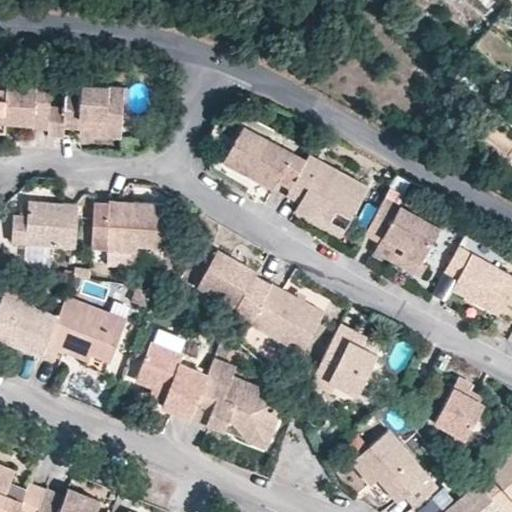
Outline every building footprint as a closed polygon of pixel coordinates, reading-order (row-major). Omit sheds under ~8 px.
[(117,127),(120,81),(63,77),(61,102),(46,101),(45,111),(44,124),(44,131),(60,132),(60,123),(75,124),(117,127)] [(46,101),(47,81),(2,78),(1,84),(0,84),(0,118),(28,120),(28,123),(44,124),(45,111),(46,101)] [(117,127),(75,124),(75,130),(117,133),(117,127)] [(305,158),(242,124),(223,161),(255,178),(257,174),(276,183),(278,180),(290,187),(295,177),(305,158)] [(357,204),(368,185),(308,153),(305,158),(295,177),(308,184),(302,195),(294,209),(310,217),(319,200),(334,208),(341,195),(357,204)] [(276,183),(257,174),(255,178),(273,188),(276,183)] [(302,195),(308,184),(295,177),(290,187),(289,188),(302,195)] [(419,262),(440,225),(384,195),(364,233),(380,241),(383,236),(403,246),(400,252),(419,262)] [(163,247),(165,203),(108,199),(107,202),(93,201),(90,260),(117,262),(117,248),(137,249),(137,245),(163,247)] [(27,215),(14,214),(12,242),(76,245),(78,203),(28,200),(27,215)] [(325,225),(334,208),(319,200),(310,217),(325,225)] [(419,262),(400,252),(403,246),(397,243),(389,257),(420,274),(426,264),(421,260),(419,262)] [(498,313),(511,286),(511,273),(458,244),(444,270),(457,277),(451,288),(498,313)] [(257,270),(216,249),(197,286),(235,306),(233,310),(251,319),(271,282),(255,274),(257,270)] [(324,310),(271,282),(249,324),(301,352),(324,310)] [(58,314),(2,293),(0,298),(0,331),(13,337),(11,342),(42,354),(46,345),(58,314)] [(110,360),(126,318),(65,294),(58,314),(46,345),(64,352),(64,350),(67,343),(91,353),(110,360)] [(357,393),(377,354),(361,346),(348,340),(353,330),(339,323),(314,372),(335,382),(357,393)] [(361,346),(366,337),(353,330),(348,340),(361,346)] [(13,337),(0,331),(0,337),(11,342),(13,337)] [(190,416),(207,373),(179,362),(183,354),(150,341),(135,380),(151,386),(167,392),(163,400),(161,405),(190,416)] [(91,353),(67,343),(64,350),(88,359),(91,353)] [(272,402),(257,396),(260,388),(232,377),(235,367),(212,359),(207,373),(190,416),(223,429),(227,420),(233,422),(245,437),(259,426),(270,430),(277,414),(272,402)] [(335,382),(314,372),(310,380),(331,391),(335,382)] [(480,398),(463,389),(469,379),(454,372),(430,417),(461,433),(480,398)] [(163,400),(167,392),(151,386),(148,394),(163,400)] [(245,437),(233,422),(227,420),(223,429),(245,437)] [(264,445),(270,430),(259,426),(245,437),(264,445)] [(437,485),(387,428),(351,460),(371,483),(378,476),(397,499),(403,494),(413,506),(437,485)] [(511,444),(475,477),(478,480),(505,511),(510,511),(511,510),(511,444)] [(0,511),(12,511),(16,502),(31,508),(41,484),(24,477),(22,483),(18,494),(2,488),(6,477),(11,465),(0,460),(0,511)] [(397,499),(378,476),(371,483),(391,505),(397,499)] [(18,494),(22,483),(6,477),(2,488),(18,494)] [(505,511),(478,480),(441,511),(505,511)] [(89,511),(96,495),(63,482),(59,491),(41,484),(31,508),(29,511),(89,511)]
